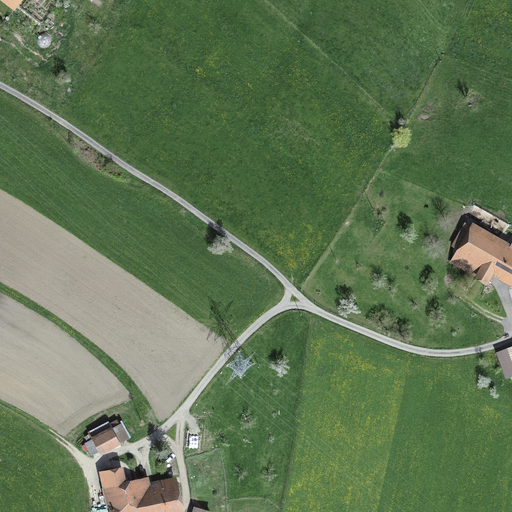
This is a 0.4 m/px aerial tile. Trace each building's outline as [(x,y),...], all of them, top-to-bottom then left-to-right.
[(462,215),(451,210),(437,237),(448,242),(462,215)] [(489,274),(508,284),(511,275),(511,246),(466,222),(445,262),(484,282),(489,274)] [(511,343),(498,349),(506,371),(511,368),(511,343)] [(126,435),(118,422),(84,441),(91,453),(99,449),(100,450),(126,435)] [(183,444),(193,447),(198,424),(187,422),(183,444)] [(159,511),(179,508),(171,475),(159,478),(161,486),(147,489),(145,478),(125,483),(116,469),(101,472),(109,511),(159,511)]
